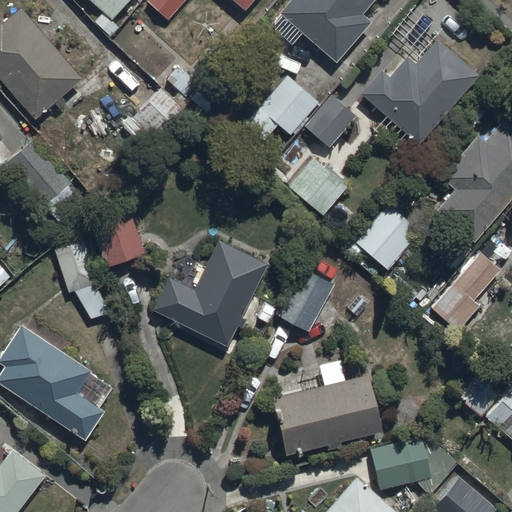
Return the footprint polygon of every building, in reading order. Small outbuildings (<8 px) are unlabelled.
[(126,0),(90,0),(112,17),(126,0)] [(183,0),(147,0),(169,18),(183,0)] [(372,0),(287,0),(279,10),(281,12),(271,24),(292,42),(302,30),(336,59),(371,19),(363,11),(372,0)] [(81,76),(21,4),(2,21),(0,18),(0,75),(34,116),(81,76)] [(380,68),(361,91),(421,141),(479,74),(435,37),(415,61),(406,53),(388,74),(380,68)] [(318,101),(286,72),(243,121),(264,140),(279,123),(290,133),(318,101)] [(190,118),(160,88),(123,125),(152,155),(190,118)] [(354,112),(329,93),(304,123),(329,143),(354,112)] [(511,195),(511,120),(505,114),(484,139),(475,131),(439,174),(454,187),(436,208),(474,240),(511,195)] [(71,180),(33,137),(6,161),(60,222),(83,201),(68,183),(71,180)] [(347,185),(311,155),(286,184),(323,214),(347,185)] [(428,238),(386,202),(346,249),(354,256),(362,247),(388,269),(408,245),(416,252),(428,238)] [(129,203),(86,217),(102,266),(145,252),(129,203)] [(83,238),(54,247),(66,291),(96,282),(83,238)] [(242,314),(266,263),(217,238),(195,285),(168,272),(151,308),(226,343),(236,323),(242,326),(247,316),(242,314)] [(500,267),(479,249),(430,306),(457,329),(480,304),(473,298),(500,267)] [(0,282),(9,274),(0,263),(0,282)] [(334,281),(300,263),(274,313),(307,331),(334,281)] [(92,368),(20,323),(0,354),(0,360),(5,363),(0,370),(0,382),(86,437),(104,409),(98,405),(111,385),(89,372),(92,368)] [(339,357),(318,362),(323,383),(272,394),(284,454),(327,443),(328,448),(342,444),(341,439),(382,428),(367,372),(345,378),(339,357)] [(489,385),(474,372),(451,398),(467,412),(489,385)] [(511,381),(487,413),(511,432),(511,381)] [(422,435),(370,448),(379,486),(431,474),(422,435)] [(0,511),(14,511),(45,474),(11,447),(0,461),(0,511)] [(399,511),(400,511),(355,473),(322,511),(307,511),(301,507),(297,511),(399,511)] [(491,511),(495,507),(458,475),(430,507),(435,511),(491,511)]
